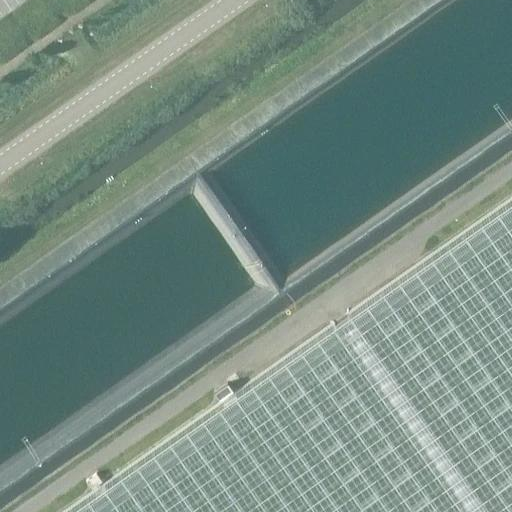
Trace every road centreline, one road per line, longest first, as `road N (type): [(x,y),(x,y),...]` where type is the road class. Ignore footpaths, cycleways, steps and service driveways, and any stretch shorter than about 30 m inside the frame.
road 1 (unclassified): [(0,171),(245,0)]
road 2 (unknown): [(21,511),(229,367)]
